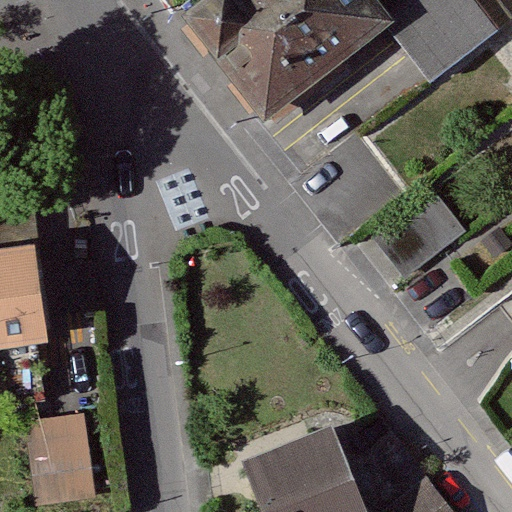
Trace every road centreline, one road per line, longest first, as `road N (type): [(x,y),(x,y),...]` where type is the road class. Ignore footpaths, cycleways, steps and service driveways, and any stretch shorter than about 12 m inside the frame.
road 1 (residential): [(106,109),(189,130),(212,145),(420,404)]
road 2 (residential): [(139,360),(106,109)]
road 3 (residential): [(158,511),(139,360)]
road 4 (residential): [(420,404),(507,511)]
